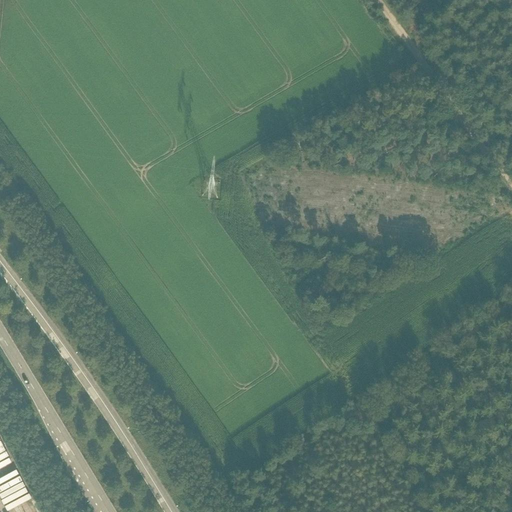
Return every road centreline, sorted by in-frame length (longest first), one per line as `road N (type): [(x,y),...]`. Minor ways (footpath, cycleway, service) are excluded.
road 1 (tertiary): [(167,511),(0,269)]
road 2 (track): [(376,0),(511,187)]
road 3 (tertiary): [(0,333),(107,511)]
